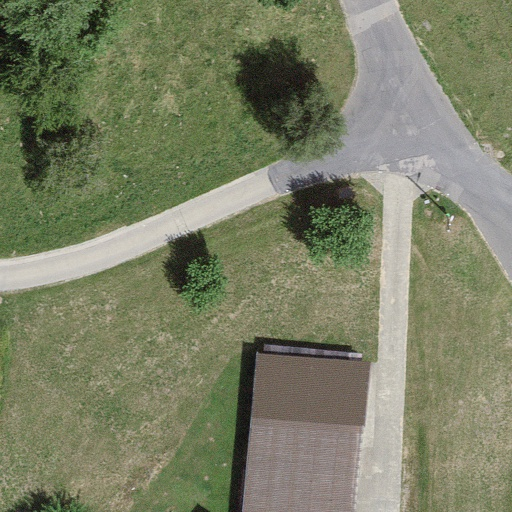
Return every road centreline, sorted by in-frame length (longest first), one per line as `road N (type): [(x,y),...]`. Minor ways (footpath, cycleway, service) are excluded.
road 1 (residential): [(0,271),(61,257),(431,122)]
road 2 (residential): [(376,0),(431,122)]
